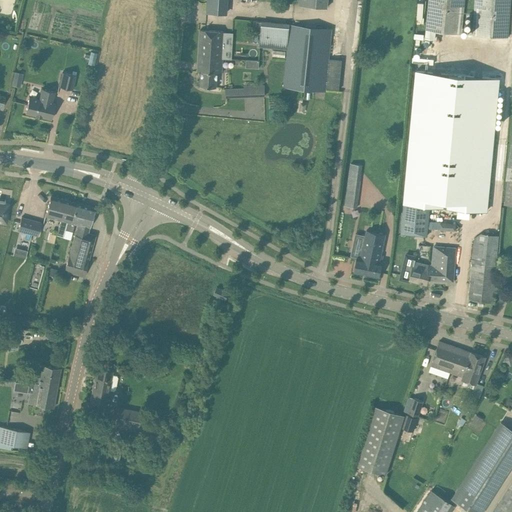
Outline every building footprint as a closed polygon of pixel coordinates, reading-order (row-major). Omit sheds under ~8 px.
[(225,14),(225,0),(207,0),(207,13),(225,14)] [(465,0),(429,0),(426,30),(462,33),(465,0)] [(475,0),(473,35),(508,37),(510,0),(475,0)] [(283,87),(326,91),(332,28),(262,21),(260,47),(287,49),(283,87)] [(225,31),(200,30),(198,70),(202,71),(200,86),(210,87),(217,87),(218,72),(222,73),(225,31)] [(12,71),(11,84),(19,85),(21,72),(12,71)] [(62,72),(59,86),(72,89),(75,75),(62,72)] [(244,85),(244,88),(226,89),(226,97),(265,95),(265,84),(244,85)] [(54,91),(41,88),(39,98),(29,96),(25,113),(35,115),(35,116),(40,117),(41,116),(51,119),(55,103),(51,102),(54,91)] [(345,206),(357,207),(363,171),(349,169),(345,206)] [(65,230),(67,230),(69,222),(70,222),(76,203),(50,196),(45,215),(60,220),(58,227),(65,229),(65,230)] [(94,208),(76,203),(70,222),(69,222),(67,230),(72,232),(74,223),(78,224),(75,235),(69,254),(64,271),(84,276),(95,236),(87,234),(94,208)] [(404,203),(401,234),(427,237),(430,205),(404,203)] [(22,217),(18,230),(37,236),(41,222),(22,217)] [(440,230),(455,231),(455,223),(440,222),(440,230)] [(63,236),(65,230),(65,229),(58,227),(56,235),(63,236)] [(379,277),(381,267),(382,262),(379,261),(385,234),(367,230),(361,257),(357,257),(354,272),(379,277)] [(473,262),(469,299),(493,303),(497,265),(496,265),(499,235),(481,233),(474,238),(472,262),(473,262)] [(414,261),(412,267),(403,265),(399,279),(409,281),(409,279),(426,283),(428,277),(442,278),(442,281),(453,281),(456,248),(434,246),(432,265),(428,264),(414,261)] [(48,267),(47,274),(56,276),(58,269),(48,267)] [(229,292),(217,287),(213,294),(226,299),(229,292)] [(475,383),(481,366),(485,356),(471,352),(439,341),(431,364),(463,376),(462,379),(475,383)] [(41,364),(38,384),(57,387),(60,368),(41,364)] [(112,371),(96,368),(90,403),(106,406),(109,389),(113,390),(114,389),(117,377),(116,376),(112,375),(112,371)] [(28,403),(43,405),(53,407),(57,387),(38,384),(31,383),(28,403)] [(479,398),(483,386),(475,383),(471,395),(479,398)] [(423,401),(408,396),(403,411),(418,416),(423,401)] [(386,475),(405,415),(376,406),(357,465),(386,475)] [(115,424),(138,428),(141,412),(118,407),(115,424)] [(407,414),(402,427),(414,431),(418,418),(407,414)] [(476,414),(471,421),(477,425),(482,418),(476,414)] [(473,511),(481,511),(511,465),(511,428),(501,422),(452,498),(473,511)] [(23,430),(0,425),(0,442),(20,446),(23,430)] [(138,461),(143,445),(130,441),(127,457),(138,461)] [(511,511),(511,481),(492,511),(511,511)] [(416,511),(450,511),(455,505),(431,490),(416,511)]
